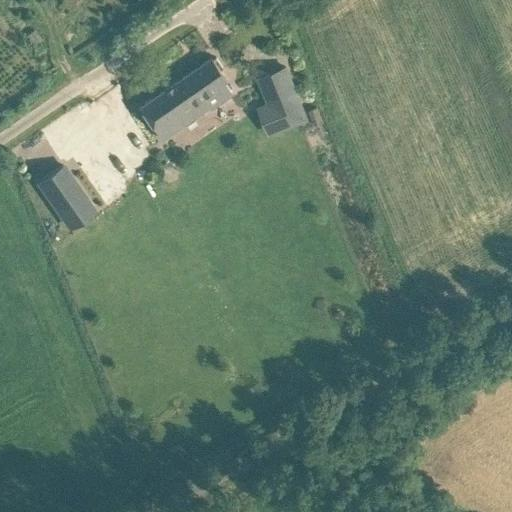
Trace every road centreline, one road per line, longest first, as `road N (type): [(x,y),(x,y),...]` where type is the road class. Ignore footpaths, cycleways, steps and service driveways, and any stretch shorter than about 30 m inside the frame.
road 1 (unclassified): [(148,511),(511,293)]
road 2 (unclassified): [(0,139),(147,55)]
